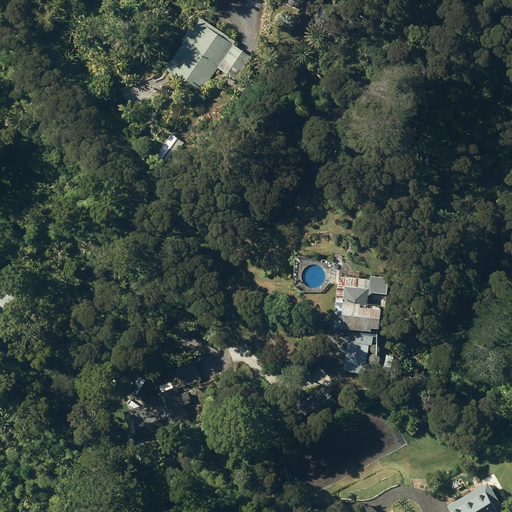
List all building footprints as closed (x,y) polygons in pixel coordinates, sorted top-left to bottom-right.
[(166,68),(202,92),(218,66),(238,79),(253,55),(234,43),(236,40),(201,16),(166,68)] [(161,72),(113,92),(120,109),(168,88),(161,72)] [(146,126),(152,132),(157,127),(151,121),(146,126)] [(157,154),(170,163),(185,142),(172,133),(157,154)] [(0,317),(4,320),(20,293),(12,288),(10,279),(1,273),(0,273),(0,317)] [(344,370),(366,372),(370,344),(373,344),(373,335),(377,335),(378,326),(381,326),(383,307),(362,305),(362,301),(368,302),(370,278),(339,275),(334,331),(350,332),(344,370)] [(382,354),(370,353),(369,364),(381,365),(382,354)] [(384,366),(391,368),(394,356),(387,354),(384,366)] [(131,413),(141,439),(192,421),(185,403),(188,402),(189,404),(197,402),(190,383),(201,379),(194,357),(174,364),(185,392),(181,393),(178,385),(145,396),(148,407),(131,413)] [(297,407),(309,424),(339,403),(326,386),(297,407)] [(506,511),(488,481),(448,505),(452,511),(506,511)]
